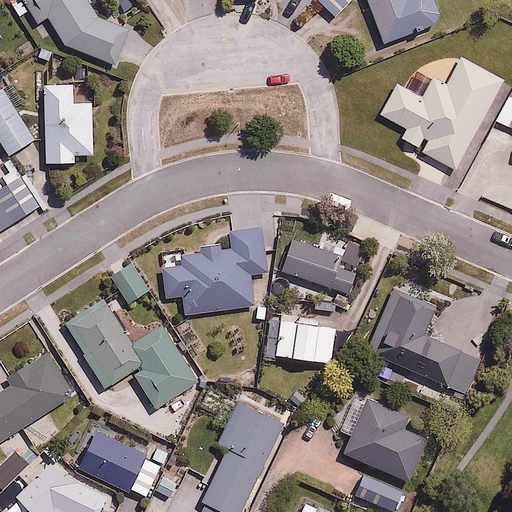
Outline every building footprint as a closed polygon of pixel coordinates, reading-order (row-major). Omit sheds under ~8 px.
[(27,0),(39,20),(48,15),(65,42),(114,61),(127,28),(99,17),(88,0),(27,0)] [(118,0),(125,9),(138,0),(118,0)] [(351,0),(322,0),(336,14),(351,0)] [(368,0),(384,42),(442,20),(434,0),(368,0)] [(504,80),(462,58),(447,85),(433,78),(423,97),(397,83),(381,114),(408,128),(402,139),(458,168),(504,80)] [(77,151),(96,150),(95,100),(73,100),(73,82),(45,83),(46,161),(77,160),(77,151)] [(4,88),(0,90),(0,138),(9,154),(35,137),(4,88)] [(511,117),(511,94),(509,94),(497,120),(508,126),(511,117)] [(0,224),(2,228),(43,203),(16,160),(0,170),(0,224)] [(229,246),(184,253),(186,266),(164,269),(168,296),(183,293),(186,313),(256,302),(252,272),(270,270),(263,224),(226,229),(229,246)] [(343,254),(294,237),(283,269),(350,292),(358,270),(340,264),(343,254)] [(133,263),(113,275),(129,302),(149,290),(133,263)] [(438,306),(399,290),(373,354),(468,393),(483,356),(427,334),(438,306)] [(105,298),(66,323),(107,386),(132,370),(157,408),(200,380),(163,323),(133,342),(105,298)] [(336,325),(281,320),(278,354),(333,359),(336,325)] [(0,440),(75,394),(47,349),(10,373),(16,382),(0,391),(0,440)] [(307,383),(276,367),(264,390),(295,406),(307,383)] [(407,411),(358,388),(341,426),(354,432),(346,450),(411,481),(431,438),(401,424),(407,411)] [(237,511),(283,423),(240,401),(220,440),(230,445),(196,511),(237,511)] [(163,461),(99,429),(81,466),(145,498),(163,461)] [(183,475),(168,467),(155,492),(170,500),(183,475)] [(395,511),(404,492),(367,477),(358,497),(393,511),(395,511)] [(331,511),(307,501),(302,511),(331,511)]
